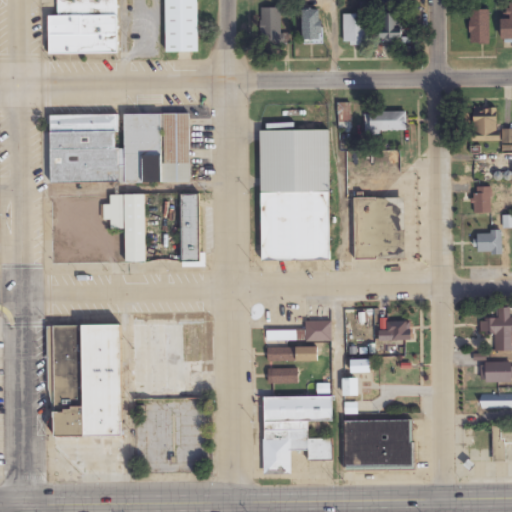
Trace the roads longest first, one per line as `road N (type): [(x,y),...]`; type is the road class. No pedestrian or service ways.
road 1 (residential): [(27,511),(18,0)]
road 2 (residential): [(238,511),(229,0)]
road 3 (residential): [(442,511),(433,0)]
road 4 (residential): [(511,78),(0,85)]
road 5 (residential): [(511,286),(0,293)]
road 6 (secondary): [(511,498),(0,504)]
